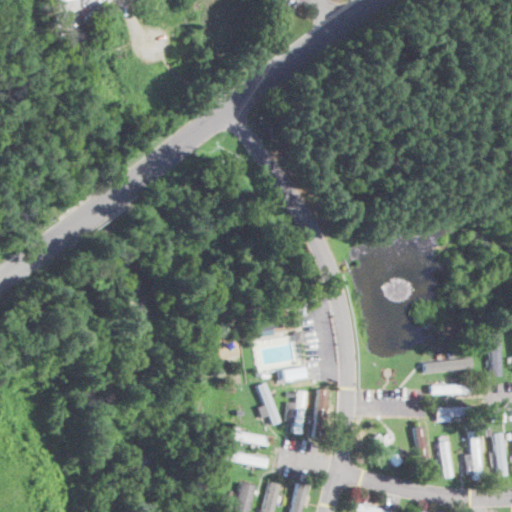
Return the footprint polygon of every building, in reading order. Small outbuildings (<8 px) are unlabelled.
[(52,13),(47,14),(44,0),(77,0),(79,8),(52,13)] [(55,22),(54,22),(53,15),(66,12),(68,20),(55,22)] [(278,318),(278,320),(280,320),(281,325),(280,325),(280,326),(254,331),(253,323),(278,318)] [(267,336),(256,338),(255,331),(269,329),(271,329),(271,330),(271,332),(271,335),(267,336)] [(298,342),(292,342),(292,335),(291,332),(291,331),(300,330),(301,341),(298,342)] [(500,374),(490,375),(487,332),(496,331),(500,374)] [(468,358),(469,368),(420,373),(419,364),(468,358)] [(302,376),(289,378),(288,370),(300,367),(302,376)] [(279,421),(271,424),(256,385),(265,382),(279,421)] [(465,394),(428,394),(428,385),(465,385),(465,394)] [(304,392),(299,433),(290,432),(292,422),(284,421),(287,401),(294,402),(295,390),(304,392)] [(329,404),(328,410),(323,409),(322,432),(313,432),(315,402),(315,396),(316,390),(326,391),(325,403),(329,404)] [(464,416),(433,416),(433,408),(464,407),(464,416)] [(429,474),(419,475),(419,471),(416,451),(412,427),(421,426),(429,474)] [(266,438),(265,446),(258,445),(252,443),(224,438),(226,429),(267,437),(266,438)] [(476,431),(481,478),(472,479),(472,474),(466,475),(464,463),(471,462),(468,432),(476,431)] [(380,437),(382,439),(383,437),(387,441),(385,443),(386,443),(401,460),(393,467),(368,439),(376,432),(380,437)] [(500,433),(505,475),(497,476),(496,465),(491,465),(490,458),(494,458),(492,434),(500,433)] [(451,476),(442,477),(440,465),(439,459),(436,443),(443,441),(445,441),(447,455),(451,476)] [(405,454),(400,458),(397,453),(402,449),(405,454)] [(266,459),(264,468),(255,466),(247,464),(223,459),(224,450),(244,454),(266,459)] [(211,464),(203,463),(204,455),(211,456),(212,457),(211,464)] [(238,480),(230,510),(238,511),(246,511),(254,483),(238,480)] [(276,483),(268,511),(259,511),(268,481),(276,483)] [(308,487),(301,511),(291,511),(299,484),(308,487)] [(392,511),(359,511),(349,509),(352,501),(361,503),(384,510),(392,511)] [(231,504),(229,510),(223,508),(225,502),(231,504)]
